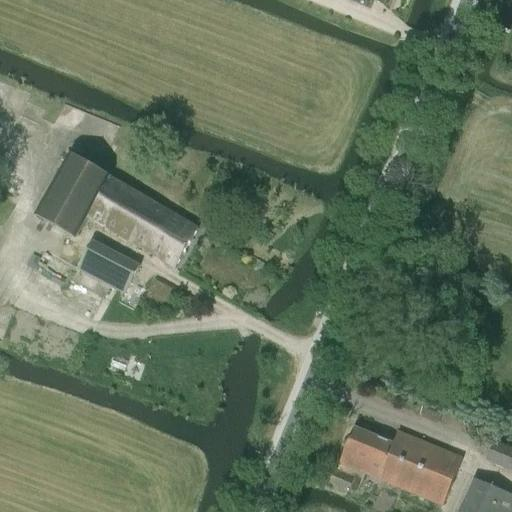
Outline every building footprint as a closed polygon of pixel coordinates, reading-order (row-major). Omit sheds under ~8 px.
[(89,219),(110,180),(71,158),(36,218),(74,239),(79,237),(89,219)] [(198,230),(110,180),(89,219),(175,269),(198,230)] [(93,241),(78,269),(124,295),(131,283),(140,267),(93,241)] [(69,296),(81,276),(47,256),(35,276),(69,296)] [(271,403),(275,394),(270,391),(266,401),(271,403)] [(426,403),(421,417),(440,424),(445,410),(426,403)] [(378,480),(393,445),(354,429),(340,464),(341,465),(365,475),(378,480)] [(443,507),(463,460),(398,433),(393,445),(378,480),(427,500),(443,507)] [(511,449),(494,442),(486,461),(511,472),(511,449)] [(357,494),(365,475),(341,465),(338,473),(336,472),(331,485),(335,487),(334,489),(344,493),(345,491),(349,493),(350,491),(357,494)] [(511,511),(511,496),(474,481),(460,511),(511,511)]
